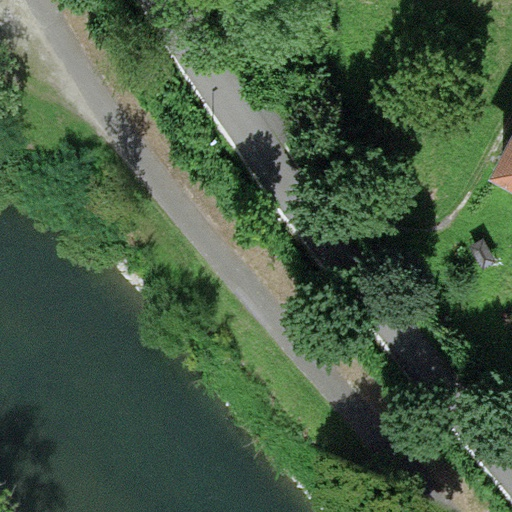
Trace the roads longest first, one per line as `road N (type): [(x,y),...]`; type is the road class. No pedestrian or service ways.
road 1 (track): [(439,511),(289,343),(117,120),(44,0)]
road 2 (residential): [(511,476),(161,0)]
